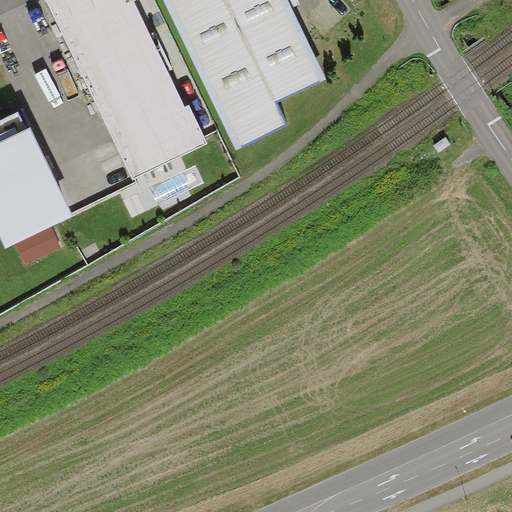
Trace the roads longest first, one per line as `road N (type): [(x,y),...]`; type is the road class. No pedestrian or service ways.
road 1 (secondary): [(511,425),(321,511)]
road 2 (unclassified): [(414,0),(511,160)]
